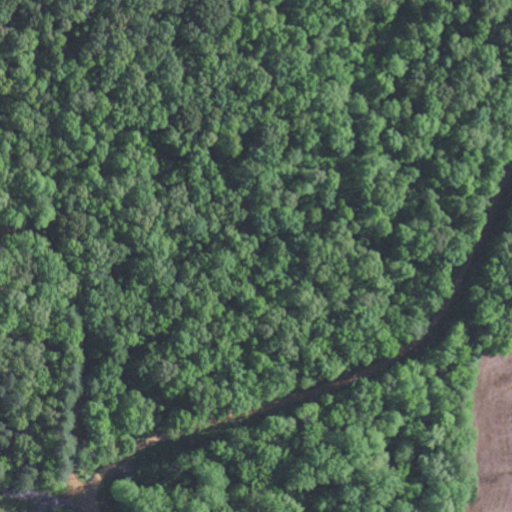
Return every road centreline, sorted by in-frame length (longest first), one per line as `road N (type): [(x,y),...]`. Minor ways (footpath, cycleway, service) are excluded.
road 1 (residential): [(80,511),(108,468),(134,449),(344,391),(411,351),(448,301),(511,161)]
road 2 (residential): [(0,231),(41,236),(67,281),(81,342),(70,446),(83,507)]
